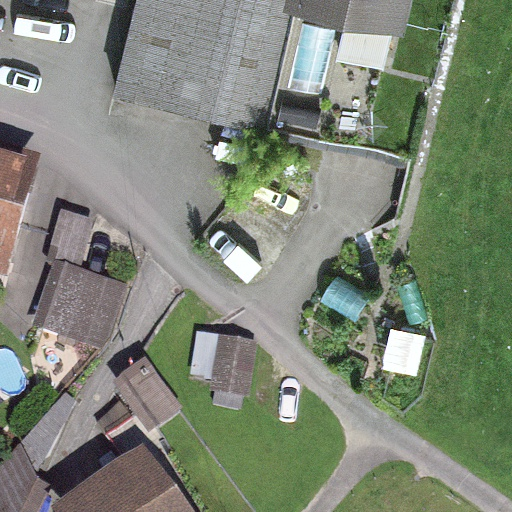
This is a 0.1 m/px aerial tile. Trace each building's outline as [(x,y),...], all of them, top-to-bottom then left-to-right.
[(152,0),(134,86),(266,115),(288,10),(393,32),(400,0),(152,0)] [(0,272),(25,175),(0,168),(0,272)] [(92,232),(60,222),(45,269),(52,271),(32,334),(104,357),(125,292),(78,277),(92,232)] [(258,349),(218,342),(208,397),(249,404),(258,349)] [(181,414),(145,368),(112,394),(148,440),(181,414)] [(167,511),(141,478),(95,511),(167,511)]
